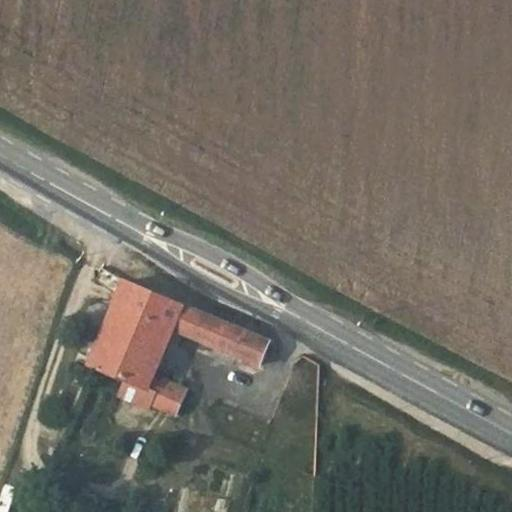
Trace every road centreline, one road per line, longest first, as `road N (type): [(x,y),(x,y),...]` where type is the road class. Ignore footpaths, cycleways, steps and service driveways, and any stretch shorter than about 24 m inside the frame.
road 1 (tertiary): [(286,310),(511,432)]
road 2 (tertiary): [(286,310),(265,286),(178,239),(142,235)]
road 3 (tertiary): [(142,235),(166,261),(254,306),(286,310)]
road 4 (tertiary): [(0,153),(142,235)]
